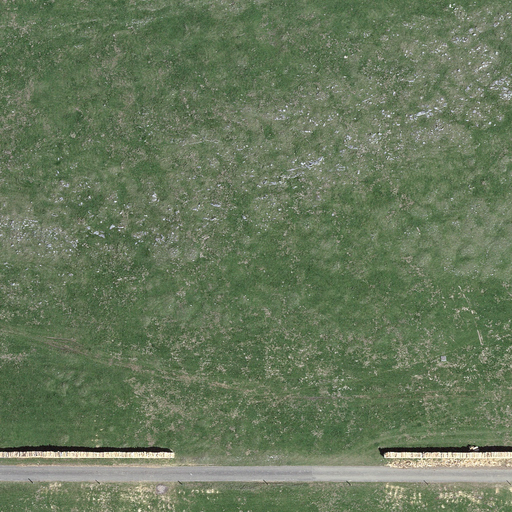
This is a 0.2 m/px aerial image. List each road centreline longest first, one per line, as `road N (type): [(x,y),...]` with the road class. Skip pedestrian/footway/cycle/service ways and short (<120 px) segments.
road 1 (unclassified): [(0,474),(310,474)]
road 2 (unclassified): [(511,473),(310,474)]
